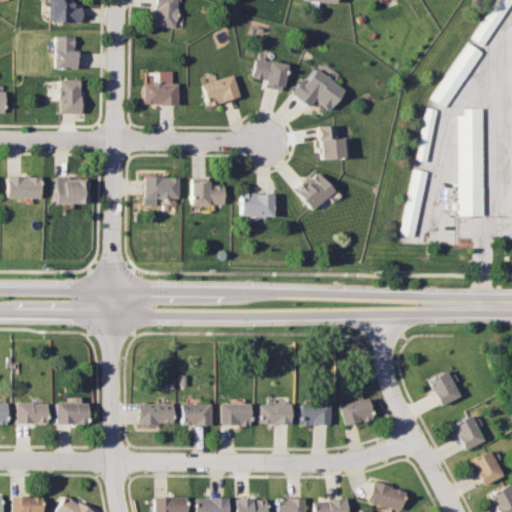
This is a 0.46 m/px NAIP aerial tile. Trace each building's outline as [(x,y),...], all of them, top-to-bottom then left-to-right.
[(77,0),(51,0),(51,21),(77,21),(77,0)] [(178,27),(178,0),(155,0),(155,27),(178,27)] [(494,0),(470,38),(483,45),(510,0),(494,0)] [(55,67),(80,67),(80,47),(74,47),(74,35),(55,35),(55,67)] [(444,106),(481,50),(466,41),(430,96),(444,106)] [(288,62),(256,56),(252,76),(266,79),(264,85),(283,88),(288,62)] [(330,108),(346,89),(314,65),(293,92),(309,104),(315,97),(330,108)] [(210,105),(240,94),(233,73),(203,83),(210,105)] [(60,77),(60,111),(81,111),(81,77),(60,77)] [(178,81),(144,81),(144,102),(178,102),(178,81)] [(435,108),(425,106),(415,159),(426,160),(435,108)] [(481,106),(464,106),(464,113),(458,113),(458,213),(481,213),(481,106)] [(345,156),(344,123),(320,123),(320,156),(345,156)] [(414,236),(425,169),(411,166),(400,233),(414,236)] [(314,207),(334,187),(316,168),(295,189),(314,207)] [(41,174),(7,174),(7,195),(41,195),(41,174)] [(180,196),(180,175),(146,174),(146,196),(180,196)] [(90,201),(90,177),(56,177),(56,201),(90,201)] [(192,180),(192,202),(225,202),(225,180),(192,180)] [(274,191),(241,191),(241,215),(274,215),(274,191)] [(455,396),(444,370),(425,378),(435,404),(455,396)] [(341,424),(370,419),(367,398),(338,402),(341,424)] [(53,402),(54,423),(87,422),(86,399),(72,399),(72,402),(53,402)] [(13,423),(45,422),(44,402),(13,402),(13,423)] [(136,422),(171,423),(172,403),(137,402),(136,422)] [(179,424),(209,424),(209,403),(180,402),(179,424)] [(249,403),(219,402),(219,423),(248,424),(249,403)] [(328,424),(328,402),(298,402),(299,424),(328,424)] [(288,403),(257,403),(257,423),(289,423),(288,403)] [(460,449),(479,440),(467,414),(448,423),(460,449)] [(497,476),(486,450),(467,458),(477,483),(497,476)] [(399,508),(402,488),(370,483),(366,503),(399,508)] [(509,511),(511,511),(511,502),(503,484),(485,493),(493,511),(509,511)] [(51,511),(88,511),(90,510),(60,494),(51,511)] [(7,511),(37,511),(38,496),(7,496),(7,511)] [(182,511),(183,496),(150,496),(150,511),(182,511)] [(272,511),(301,511),(301,497),(273,496),(272,511)] [(191,511),(224,511),(225,497),(192,497),(191,511)] [(232,511),(263,511),(263,498),(232,498),(232,511)] [(311,500),(311,511),(344,511),(344,498),(311,500)]
